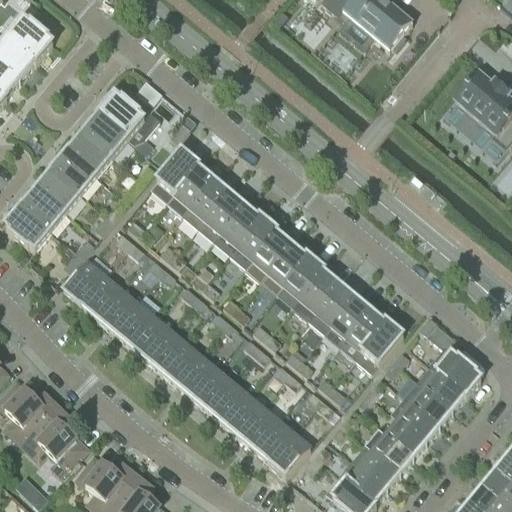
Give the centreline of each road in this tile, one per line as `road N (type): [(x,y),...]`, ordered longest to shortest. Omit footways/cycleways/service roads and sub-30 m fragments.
road 1 (residential): [(511,369),(129,52)]
road 2 (residential): [(242,511),(142,442),(0,305)]
road 3 (secondary): [(347,176),(134,0)]
road 4 (residential): [(104,32),(43,107),(52,128),(65,132),(129,52)]
road 5 (residential): [(481,9),(347,176)]
road 6 (secondary): [(458,271),(347,176)]
road 7 (residential): [(424,511),(511,401)]
